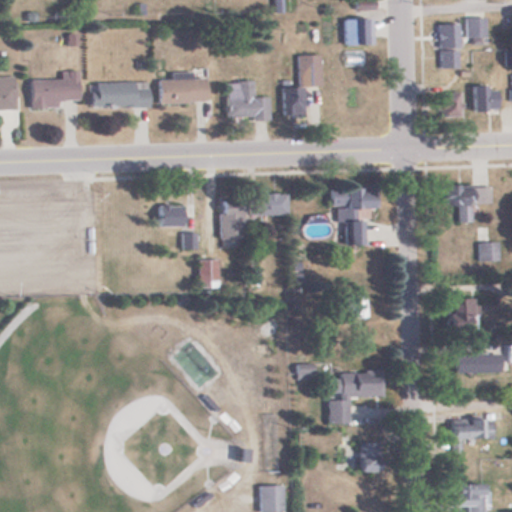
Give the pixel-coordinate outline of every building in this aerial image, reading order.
[(349,0),(350,8),(368,7),(367,0),(349,0)] [(460,36),(479,36),(479,15),(460,15),(460,36)] [(337,17),(337,43),(364,43),(364,17),(337,17)] [(452,22),(433,22),(433,65),(452,65),(452,22)] [(314,53),(292,53),(292,85),(276,86),(276,115),(298,115),(297,84),(315,84),(314,53)] [(56,78),(25,78),(25,104),(74,104),(73,70),(56,70),(56,78)] [(0,109),(10,110),(10,75),(0,75),(0,109)] [(153,78),(153,102),(201,101),(201,78),(153,78)] [(263,118),(262,95),(248,96),(247,79),(220,80),(221,119),(263,118)] [(86,81),(86,106),(143,106),(143,81),(86,81)] [(492,108),(492,87),(481,87),(481,84),(468,84),(468,108),(492,108)] [(454,115),(454,90),(434,90),(434,115),(454,115)] [(437,183),(436,205),(452,205),(452,220),(467,221),(467,203),(485,203),(485,184),(437,183)] [(323,186),(324,204),(331,204),(331,220),(338,220),(339,243),(358,243),(358,219),(350,219),(350,206),(372,206),(372,185),(323,186)] [(282,193),(243,193),(243,215),(282,214),(282,193)] [(213,237),(237,237),(237,199),(213,199),(213,237)] [(177,204),(153,204),(153,225),(177,225),(177,204)] [(191,232),(177,232),(177,247),(191,247),(191,232)] [(493,242),(471,242),(471,260),(493,260),(493,242)] [(193,282),(213,282),(213,258),(193,258),(193,282)] [(465,297),(440,297),(440,328),(470,328),(470,315),(474,315),(474,305),(465,305),(465,297)] [(511,342),(503,343),(503,360),(511,359),(511,342)] [(449,353),(449,372),(493,372),(493,353),(449,353)] [(332,370),(333,378),(323,378),(323,398),(321,398),(322,422),(343,422),(343,395),(376,395),(376,370),(332,370)] [(487,437),(487,418),(444,418),(444,451),(455,451),(455,437),(487,437)] [(374,441),(352,441),(352,470),(374,470),(374,441)] [(462,511),(477,511),(477,482),(446,482),(446,504),(462,504),(462,511)] [(278,484),(256,484),(256,511),(278,511),(278,484)]
